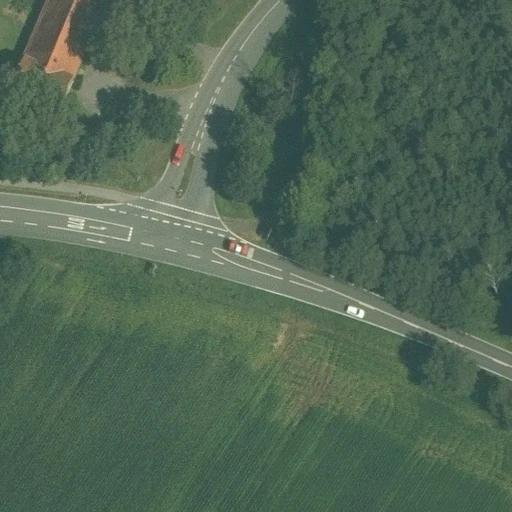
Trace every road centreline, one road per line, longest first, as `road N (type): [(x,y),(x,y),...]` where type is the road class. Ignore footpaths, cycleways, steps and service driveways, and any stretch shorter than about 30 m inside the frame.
road 1 (primary): [(239,52),(196,112),(148,228)]
road 2 (secondary): [(380,313),(328,284),(196,239)]
road 3 (secondary): [(194,262),(380,313)]
road 4 (primary): [(196,239),(207,152),(239,52)]
road 5 (primary): [(148,228),(0,202)]
road 6 (primary): [(0,225),(142,249)]
road 7 (secondary): [(380,313),(511,370)]
